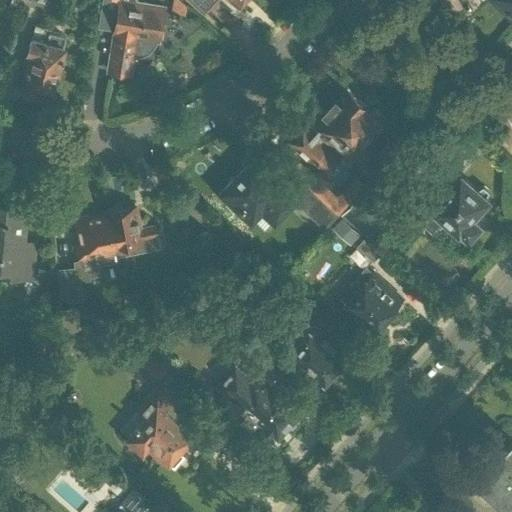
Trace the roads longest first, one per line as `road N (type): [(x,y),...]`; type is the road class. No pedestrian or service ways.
road 1 (residential): [(0,146),(63,147),(190,114),(239,86),(321,0)]
road 2 (residential): [(393,430),(511,296)]
road 3 (tertiary): [(511,118),(378,0)]
